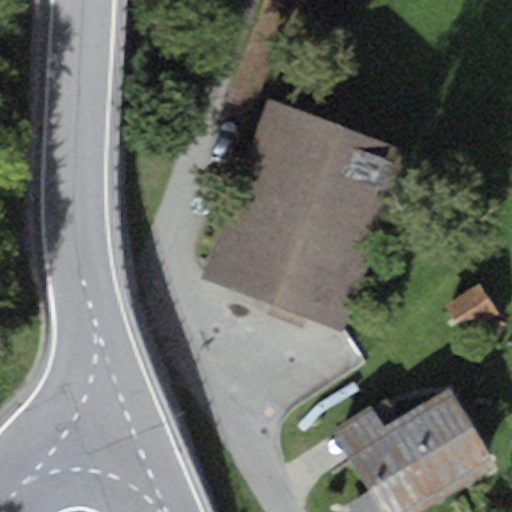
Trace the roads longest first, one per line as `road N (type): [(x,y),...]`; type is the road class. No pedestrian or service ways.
road 1 (tertiary): [(87,0),(77,220),(103,437)]
road 2 (tertiary): [(103,437),(33,475),(2,511)]
